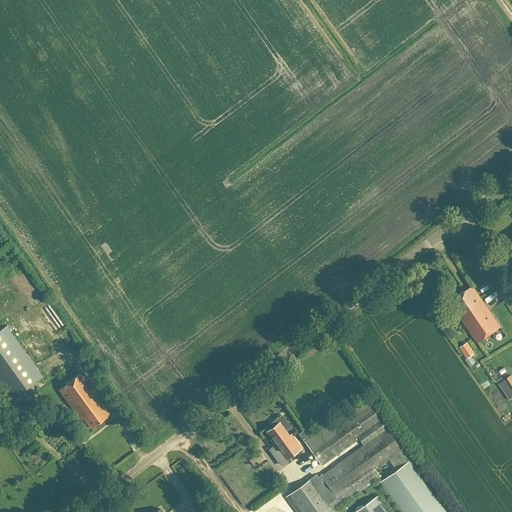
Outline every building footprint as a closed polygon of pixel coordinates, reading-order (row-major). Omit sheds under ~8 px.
[(0,296),(11,291),(5,279),(0,281),(0,296)] [(477,344),(500,328),(472,287),(451,301),(458,311),(455,312),(477,344)] [(0,331),(0,388),(9,401),(63,362),(36,325),(20,337),(34,355),(29,359),(6,327),(0,331)] [(461,346),(468,358),(476,353),(468,341),(461,346)] [(510,398),(511,397),(511,373),(511,374),(500,381),(510,398)] [(91,429),(111,414),(81,374),(59,390),(81,421),(84,419),(91,429)] [(365,400),(329,425),(304,442),(321,466),(358,439),(363,446),(323,475),(322,474),(320,475),(321,476),(318,479),(316,476),(285,497),(295,511),(299,511),(301,511),(302,511),(337,511),(335,510),(380,477),(375,470),(389,460),(397,472),(381,483),(401,511),(446,511),(370,407),(365,400)] [(327,408),(319,415),(324,422),(333,416),(327,408)] [(274,423),(276,426),(267,432),(272,440),(270,441),(285,461),(301,449),(291,435),(289,436),(285,431),(290,427),(282,416),(274,423)] [(388,511),(378,497),(356,511),(388,511)]
